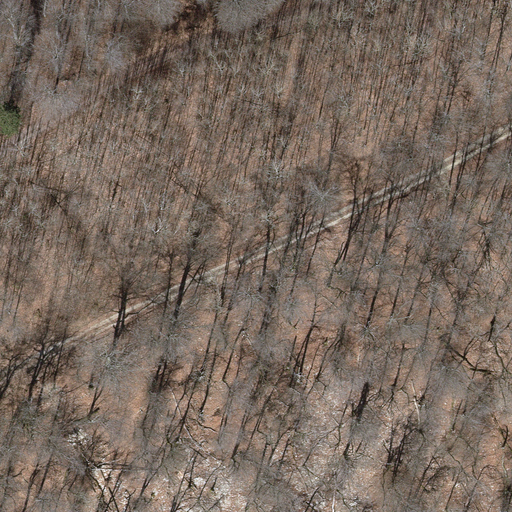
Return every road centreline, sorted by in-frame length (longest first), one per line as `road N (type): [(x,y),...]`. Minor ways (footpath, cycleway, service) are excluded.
road 1 (track): [(511,135),(0,382)]
road 2 (track): [(0,156),(179,50),(341,0)]
